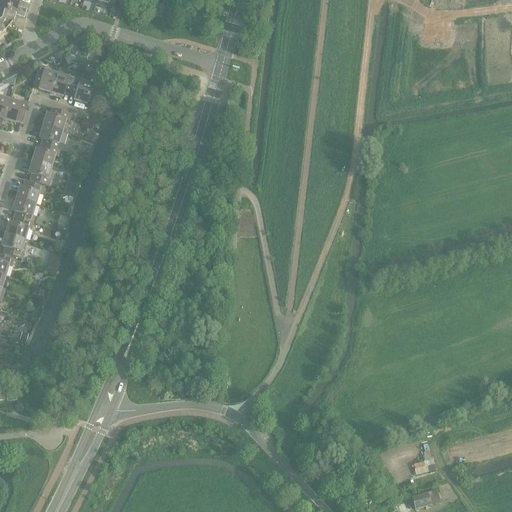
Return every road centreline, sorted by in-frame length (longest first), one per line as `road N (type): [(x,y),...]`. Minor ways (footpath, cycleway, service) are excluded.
road 1 (secondary): [(106,407),(182,203),(222,67)]
road 2 (track): [(287,333),(351,184),(372,0)]
road 3 (unclassified): [(327,511),(238,418)]
road 4 (residential): [(153,44),(83,24),(34,48)]
